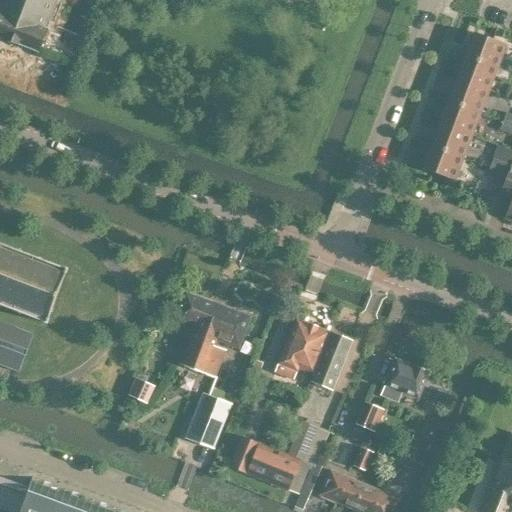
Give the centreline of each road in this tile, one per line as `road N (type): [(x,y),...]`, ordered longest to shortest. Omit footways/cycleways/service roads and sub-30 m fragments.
road 1 (tertiary): [(334,257),(0,127)]
road 2 (unclassified): [(361,184),(433,0)]
road 3 (tertiary): [(511,322),(334,257)]
road 4 (residential): [(173,511),(0,447)]
road 5 (residential): [(361,184),(511,241)]
